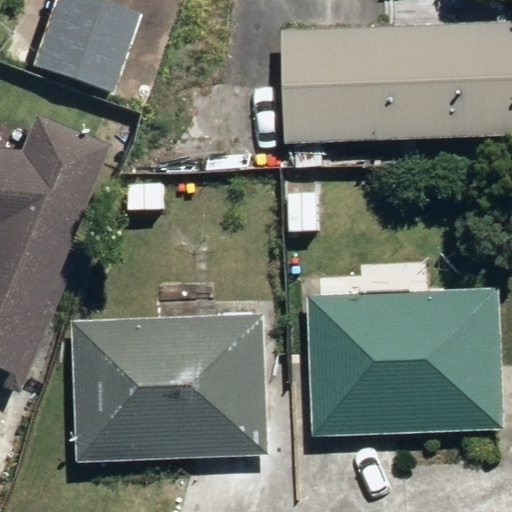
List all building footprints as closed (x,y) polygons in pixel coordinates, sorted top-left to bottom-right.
[(134,23),(69,0),(44,0),(17,77),(104,107),(134,23)] [(511,31),(270,33),(271,157),(511,156),(511,31)] [(7,163),(0,162),(0,376),(97,153),(26,123),(7,163)] [(320,190),(281,191),(283,242),(322,240),(320,190)] [(301,304),(303,442),(505,439),(503,301),(301,304)] [(260,326),(63,331),(66,470),(264,465),(260,326)]
